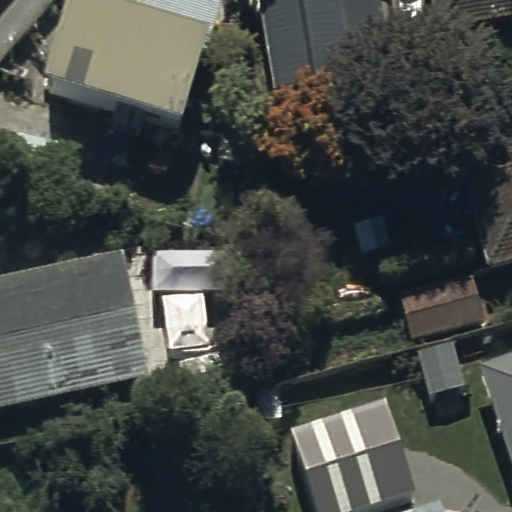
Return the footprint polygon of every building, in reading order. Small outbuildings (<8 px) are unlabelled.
[(68,23),(42,111),(179,152),(219,17),(160,0),(141,0),(129,41),(68,23)] [(339,0),(312,0),(255,6),(266,109),(351,99),(350,91),(395,86),(388,19),(342,24),(339,0)] [(511,0),(425,0),(435,42),(511,26),(511,0)] [(70,162),(52,157),(6,144),(0,164),(0,185),(89,211),(95,190),(65,181),(70,162)] [(511,159),(458,172),(486,282),(511,275),(511,159)] [(0,291),(0,423),(149,393),(122,266),(0,291)] [(473,286),(398,303),(409,351),(484,334),(473,286)] [(511,378),(480,389),(511,486),(511,378)] [(384,403),(290,432),(314,511),(376,511),(415,500),(384,403)]
